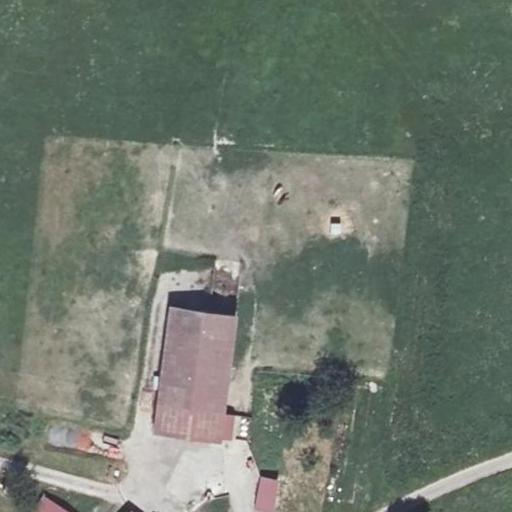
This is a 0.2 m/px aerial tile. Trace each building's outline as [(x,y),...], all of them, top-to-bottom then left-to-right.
[(239,290),(242,262),(216,259),(213,287),(239,290)] [(221,438),(224,413),(236,315),(170,306),(154,430),(221,438)] [(231,439),(234,415),(224,413),(221,438),(231,439)] [(44,453),(44,468),(80,469),(80,454),(44,453)] [(270,511),(271,511),(278,480),(261,477),(255,509),(270,511)] [(61,511),(45,501),(38,511),(61,511)]
